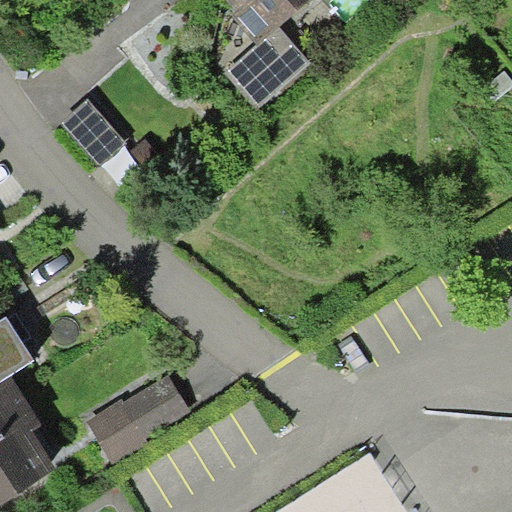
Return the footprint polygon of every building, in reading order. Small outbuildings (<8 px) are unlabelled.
[(230,13),(257,44),(278,25),(306,0),(227,0),(235,9),(230,13)] [(311,63),(278,25),(257,44),(227,70),(259,107),(311,63)] [(126,144),(89,100),(61,123),(98,167),(126,144)] [(0,411),(24,396),(10,375),(34,359),(7,316),(0,320),(0,411)] [(192,414),(168,375),(125,401),(122,397),(85,419),(113,465),(149,443),(148,441),(192,414)] [(41,424),(24,396),(0,411),(0,502),(56,467),(33,429),(41,424)]
